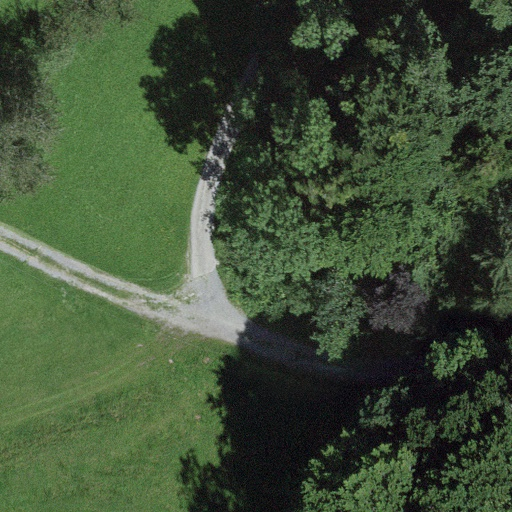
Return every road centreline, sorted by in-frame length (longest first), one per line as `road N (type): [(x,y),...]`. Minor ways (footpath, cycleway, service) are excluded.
road 1 (track): [(292,0),(210,212),(215,326)]
road 2 (track): [(511,342),(366,364),(215,326)]
road 3 (track): [(215,326),(0,230)]
